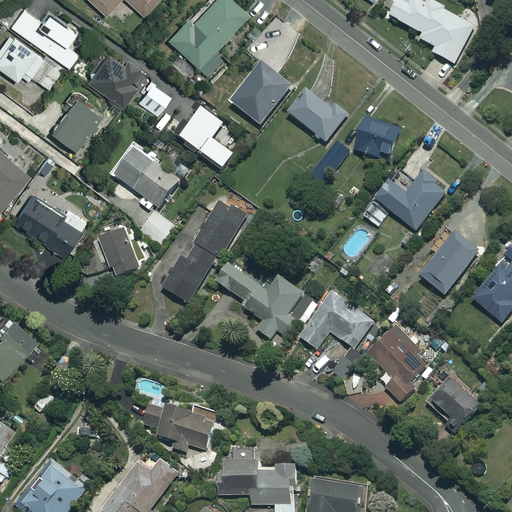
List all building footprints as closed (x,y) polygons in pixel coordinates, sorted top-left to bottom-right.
[(158,0),(89,0),(106,15),(120,0),(126,0),(144,16),(158,0)] [(249,13),(234,0),(214,0),(193,24),(187,18),(168,39),(207,74),(222,58),(215,51),(249,13)] [(429,0),(427,4),(419,0),(414,0),(411,6),(400,0),(399,0),(390,16),(423,35),(421,39),(436,48),(434,52),(457,66),(478,29),(445,10),(446,8),(432,0),(429,0)] [(11,31),(0,46),(0,67),(20,82),(24,76),(31,81),(34,78),(52,91),(79,53),(68,44),(76,32),(48,12),(41,21),(23,8),(8,28),(11,31)] [(125,64),(107,52),(87,81),(123,106),(148,70),(129,57),(125,64)] [(293,86),(264,63),(232,102),(262,126),(293,86)] [(171,96),(151,83),(138,102),(158,116),(171,96)] [(333,110),(308,90),(290,114),(328,143),(350,115),(337,105),(333,110)] [(105,117),(77,97),(52,131),(76,149),(91,128),(94,131),(105,117)] [(225,130),(204,115),(182,144),(224,175),(234,161),(213,146),(225,130)] [(402,130),(368,118),(356,150),(381,159),(383,154),(392,158),(402,130)] [(352,152),(338,141),(310,178),(324,189),(352,152)] [(0,149),(0,208),(30,177),(0,149)] [(154,162),(137,149),(117,176),(161,209),(182,181),(155,161),(154,162)] [(390,181),(363,215),(379,227),(391,211),(417,231),(450,189),(427,171),(408,195),(390,181)] [(66,215),(33,192),(15,218),(27,226),(24,230),(62,257),(86,224),(69,211),(66,215)] [(247,217),(222,202),(188,259),(183,256),(164,288),(190,303),(219,255),(222,257),(247,217)] [(175,225),(156,213),(142,232),(161,245),(175,225)] [(140,268),(124,229),(100,238),(116,278),(140,268)] [(419,240),(411,233),(403,242),(411,249),(419,240)] [(480,251),(458,233),(423,278),(446,295),(480,251)] [(511,252),(474,299),(504,323),(511,313),(511,252)] [(292,314),(306,295),(280,276),(269,291),(231,264),(218,282),(246,302),(243,306),(264,321),(258,330),(272,340),(278,331),(287,338),(300,319),(292,314)] [(319,351),(333,333),(355,349),(375,323),(334,292),(300,337),(319,351)] [(31,363),(40,354),(31,346),(35,342),(7,315),(0,322),(0,379),(23,355),(31,363)] [(385,387),(402,403),(435,372),(420,356),(424,353),(398,327),(370,355),(394,379),(385,387)] [(355,367),(345,359),(333,372),(343,380),(355,367)] [(484,406),(455,380),(434,402),(455,422),(453,424),(460,431),(484,406)] [(167,411),(152,406),(145,425),(161,431),(160,436),(176,442),(174,448),(187,453),(190,446),(207,451),(216,422),(168,406),(167,411)] [(0,445),(12,429),(0,421),(0,445)] [(297,447),(235,450),(235,461),(225,462),(226,474),(219,474),(220,497),(253,495),(254,507),(276,506),(276,511),(294,511),(293,486),(299,486),(297,447)] [(151,511),(180,475),(164,462),(154,475),(142,465),(105,511),(151,511)] [(70,511),(89,489),(56,463),(20,508),(24,511),(70,511)] [(511,465),(491,491),(511,508),(511,465)] [(362,511),(367,488),(314,479),(308,511),(362,511)]
